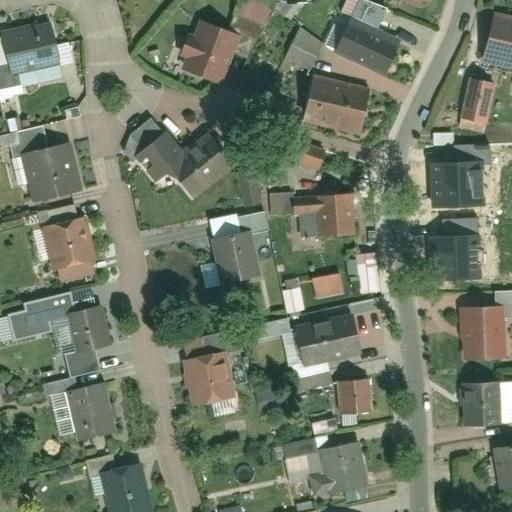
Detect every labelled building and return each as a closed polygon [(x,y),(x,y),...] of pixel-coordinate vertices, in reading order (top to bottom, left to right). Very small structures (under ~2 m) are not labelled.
[(265,0),(230,0),(227,26),(263,30),(267,0),(265,0)] [(380,8),(358,0),(344,0),(339,16),(373,28),(380,8)] [(390,0),(417,11),(421,0),(390,0)] [(511,23),(490,18),(478,67),(511,75),(511,23)] [(349,22),(334,62),(378,79),(393,39),(349,22)] [(0,37),(0,54),(6,79),(53,68),(43,27),(0,37)] [(306,69),(319,38),(293,27),(280,58),(306,69)] [(167,71),(185,75),(184,81),(223,91),(236,37),(197,28),(192,49),(173,44),(167,71)] [(465,77),(453,129),(481,136),(492,84),(465,77)] [(311,80),(299,118),(353,135),(365,98),(311,80)] [(250,87),(245,99),(261,107),(260,111),(280,120),(287,104),(250,87)] [(41,143),(82,135),(78,116),(37,123),(41,143)] [(179,154),(164,136),(138,157),(157,180),(170,169),(192,196),(232,164),(209,136),(191,150),(188,147),(179,154)] [(16,154),(29,200),(80,187),(67,140),(16,154)] [(300,142),(290,167),(317,177),(326,152),(300,142)] [(454,144),(455,165),(481,164),(489,165),(489,144),(454,144)] [(455,165),(430,165),(431,207),(483,206),(481,164),(455,165)] [(241,168),(246,203),(256,201),(252,166),(241,168)] [(286,199),(286,218),(310,219),(310,243),(350,244),(350,193),(310,193),(310,199),(286,199)] [(42,227),(51,274),(90,266),(81,219),(42,227)] [(444,239),(478,237),(478,220),(444,221),(444,239)] [(206,236),(215,288),(250,282),(242,230),(206,236)] [(431,282),(481,279),(478,237),(444,239),(428,240),(431,282)] [(375,290),(373,254),(344,255),(346,292),(375,290)] [(336,270),(307,277),(312,298),(341,292),(336,270)] [(283,312),(301,309),(297,285),(278,288),(283,312)] [(61,318),(70,351),(103,342),(94,307),(87,309),(82,291),(40,302),(45,322),(61,318)] [(511,293),(500,295),(503,322),(511,321),(511,293)] [(489,310),(471,311),(471,295),(427,295),(427,313),(457,313),(457,364),(489,363),(489,310)] [(249,320),(253,343),(287,337),(282,313),(249,320)] [(291,330),(300,372),(359,358),(349,317),(291,330)] [(226,330),(179,342),(184,362),(231,350),(226,330)] [(181,364),(189,410),(212,406),(224,404),(216,359),(181,364)] [(331,382),(335,421),(369,418),(365,379),(331,382)] [(459,382),(460,429),(490,428),(489,382),(459,382)] [(511,384),(501,385),(503,426),(511,425),(511,384)] [(61,395),(71,442),(111,433),(100,387),(61,395)] [(323,499),(323,501),(367,495),(361,447),(317,453),(321,480),(308,481),(311,501),(323,499)] [(511,447),(489,449),(492,492),(511,490),(511,447)] [(98,477),(105,511),(143,511),(134,469),(98,477)]
